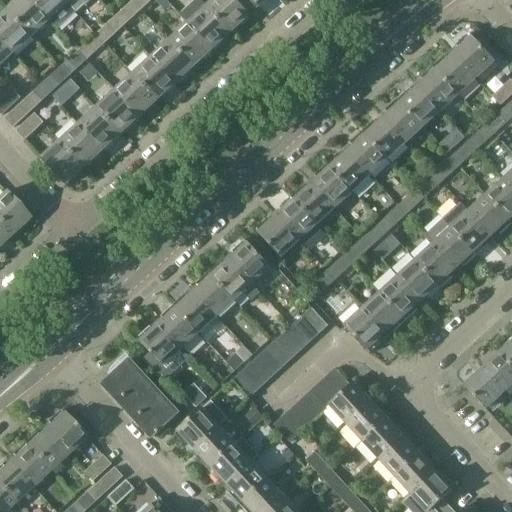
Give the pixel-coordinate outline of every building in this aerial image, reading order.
[(30,0),(19,0),(7,12),(31,37),(49,21),(30,0)] [(63,0),(30,0),(49,21),(57,30),(76,13),(63,0)] [(63,0),(76,13),(85,4),(86,5),(91,0),(63,0)] [(140,11),(149,3),(146,0),(134,0),(132,2),(140,11)] [(212,50),(231,33),(207,7),(206,8),(199,0),(197,0),(180,16),(188,24),(212,50)] [(231,33),(249,17),(233,0),(214,0),(207,7),(231,33)] [(247,0),(257,9),(266,0),(247,0)] [(131,20),(140,11),(132,2),(123,11),(131,20)] [(122,28),(131,20),(123,11),(114,19),(122,28)] [(7,12),(0,17),(0,40),(12,54),(31,37),(7,12)] [(112,36),(122,28),(114,19),(105,28),(112,36)] [(194,67),(212,50),(188,24),(169,41),(194,67)] [(103,45),(112,36),(105,28),(96,36),(103,45)] [(477,29),(469,36),(473,40),(481,33),(477,29)] [(94,53),(103,45),(96,36),(86,45),(94,53)] [(460,49),(454,55),(476,79),(494,62),(473,40),(469,36),(457,47),(460,49)] [(0,40),(0,65),(12,54),(0,40)] [(176,84),(194,67),(169,41),(151,58),(176,84)] [(94,53),(86,45),(77,53),(85,62),(94,53)] [(85,62),(77,53),(68,61),(76,70),(85,62)] [(476,79),(454,55),(448,60),(445,57),(433,68),(458,95),(476,79)] [(157,101),(176,84),(151,58),(133,74),(157,101)] [(76,70),(68,61),(59,70),(67,78),(76,70)] [(458,95),(433,68),(422,79),(424,82),(418,87),(441,112),(458,95)] [(67,78),(59,70),(50,78),(58,86),(67,78)] [(139,118),(157,101),(133,74),(115,91),(139,118)] [(49,94),(58,86),(50,78),(41,86),(49,94)] [(501,106),(511,95),(511,82),(510,81),(493,97),(501,106)] [(49,94),(41,86),(32,94),(40,102),(49,94)] [(441,112),(418,87),(413,93),(410,90),(398,101),(423,128),(441,112)] [(12,90),(0,101),(0,114),(3,117),(21,99),(12,90)] [(121,135),(139,118),(115,91),(96,108),(121,135)] [(13,128),(40,102),(32,94),(5,119),(13,128)] [(423,128),(398,101),(387,112),(389,114),(383,120),(406,144),(423,128)] [(504,126),(511,118),(511,102),(496,118),(504,126)] [(102,152),(121,135),(96,108),(78,125),(102,152)] [(34,115),(16,132),(24,140),(42,124),(34,115)] [(495,134),(504,126),(496,118),(487,126),(495,134)] [(406,144),(383,120),(377,125),(375,122),(363,133),(388,160),(406,144)] [(84,169),(102,152),(78,125),(60,142),(84,169)] [(495,134),(487,126),(478,134),(486,143),(495,134)] [(388,160),(363,133),(351,144),(353,147),(348,153),(370,177),(388,160)] [(486,143),(478,134),(469,142),(477,151),(486,143)] [(66,186),(84,169),(60,142),(41,159),(66,186)] [(477,151),(469,142),(460,150),(468,159),(477,151)] [(468,159),(460,150),(451,159),(459,167),(468,159)] [(370,177),(348,153),(342,158),(339,155),(327,166),(352,193),(370,177)] [(459,167),(451,159),(443,167),(451,175),(459,167)] [(352,193),(327,166),(315,177),(318,180),(312,185),(334,209),(352,193)] [(451,175),(443,167),(434,175),(442,183),(451,175)] [(442,183),(434,175),(425,183),(433,191),(442,183)] [(511,188),(505,180),(487,197),(511,223),(511,188)] [(433,191),(425,183),(416,191),(424,200),(433,191)] [(334,209),(312,185),(306,191),(304,188),(292,199),(317,226),(334,209)] [(415,208),(424,200),(416,191),(407,199),(415,208)] [(4,194),(0,198),(0,225),(10,237),(28,220),(4,194)] [(500,235),(511,224),(511,223),(487,197),(469,213),(492,237),(498,232),(500,235)] [(317,226),(292,199),(280,210),(282,213),(276,218),(299,242),(317,226)] [(415,208),(407,199),(398,207),(406,216),(415,208)] [(486,243),(492,237),(469,213),(461,204),(443,220),(477,256),(488,246),(486,243)] [(398,224),(406,216),(398,207),(390,215),(398,224)] [(398,224),(390,215),(381,224),(389,232),(398,224)] [(299,242),(276,218),(270,223),(268,221),(256,231),(281,258),(299,242)] [(465,267),(477,256),(443,220),(425,237),(433,245),(434,245),(456,270),(462,264),(465,267)] [(389,232),(381,224),(372,232),(380,240),(389,232)] [(0,225),(0,246),(10,237),(0,225)] [(371,248),(380,240),(372,232),(363,240),(371,248)] [(371,248),(363,240),(354,248),(362,257),(371,248)] [(235,256),(229,261),(252,285),(270,269),(245,242),(233,253),(235,256)] [(450,275),(456,270),(434,245),(433,245),(416,261),(441,289),(453,278),(450,275)] [(353,265),(362,257),(354,248),(345,256),(353,265)] [(344,273),(353,265),(345,256),(336,264),(344,273)] [(260,294),(252,285),(229,261),(223,266),(221,264),(209,274),(234,302),(243,293),(251,302),(260,294)] [(429,300),(441,289),(416,261),(398,278),(420,302),(426,297),(429,300)] [(344,273),(336,264),(328,272),(336,281),(344,273)] [(327,289),(336,281),(328,272),(319,281),(327,289)] [(234,302),(209,274),(197,285),(200,288),(194,294),(216,318),(234,302)] [(414,308),(420,302),(398,278),(380,294),(405,321),(417,311),(414,308)] [(327,289),(319,281),(310,289),(318,297),(327,289)] [(216,318),(194,294),(188,299),(186,296),(174,307),(199,334),(216,318)] [(394,332),(405,321),(380,294),(362,310),(385,335),(391,329),(394,332)] [(199,334),(174,307),(162,318),(164,320),(158,326),(181,350),(199,334)] [(311,309),(302,317),(319,335),(328,327),(311,309)] [(379,340),(385,335),(362,310),(345,327),(370,354),(382,343),(379,340)] [(319,335),(302,317),(294,325),(310,343),(319,335)] [(310,343),(294,325),(285,333),(302,351),(310,343)] [(189,360),(181,350),(158,326),(152,332),(150,329),(138,339),(151,353),(143,361),(164,383),(189,360)] [(302,351),(285,333),(276,341),(293,359),(302,351)] [(293,359),(276,341),(268,349),(284,367),(293,359)] [(511,343),(500,354),(511,367),(511,343)] [(284,367),(268,349),(259,357),(275,375),(284,367)] [(511,385),(511,367),(500,354),(482,371),(503,394),(511,385)] [(275,375),(259,357),(250,365),(267,383),(275,375)] [(238,359),(231,365),(236,371),(243,364),(238,359)] [(150,440),(176,417),(125,362),(104,382),(110,388),(106,392),(117,404),(121,401),(126,406),(122,410),(134,422),(138,418),(143,424),(139,428),(150,440)] [(267,383),(250,365),(241,373),(258,391),(267,383)] [(352,388),(351,387),(336,370),(327,379),(343,396),(352,388)] [(503,394),(482,371),(464,387),(486,410),(503,394)] [(217,373),(211,379),(218,386),(224,380),(217,373)] [(258,391),(241,373),(233,381),(249,399),(258,391)] [(343,396),(327,379),(318,387),(334,404),(343,396)] [(368,394),(357,382),(351,387),(352,388),(343,396),(334,404),(330,408),(347,425),(371,403),(365,396),(368,394)] [(334,404),(318,387),(309,394),(325,412),(330,408),(334,404)] [(196,391),(187,400),(197,411),(206,402),(196,391)] [(325,412),(309,394),(300,402),(316,420),(325,412)] [(316,420),(300,402),(291,410),(308,428),(316,420)] [(193,451),(217,428),(226,420),(218,411),(215,414),(208,406),(211,403),(210,403),(174,436),(185,447),(188,445),(193,451)] [(363,443),(390,418),(379,407),(377,409),(371,403),(347,425),(363,443)] [(254,408),(245,417),(253,426),(263,417),(254,408)] [(308,428),(291,410),(283,418),(299,436),(308,428)] [(50,425),(44,431),(66,455),(84,439),(59,412),(47,423),(50,425)] [(299,436),(283,418),(274,426),(290,444),(299,436)] [(401,430),(390,418),(363,443),(379,461),(404,438),(398,432),(401,430)] [(207,471),(234,446),(217,428),(193,451),(199,457),(196,459),(207,471)] [(35,434),(23,445),(49,472),(66,455),(44,431),(38,436),(35,434)] [(395,478),(422,453),(412,442),(409,444),(404,438),(379,461),(395,478)] [(226,486),(250,463),(257,456),(241,439),(234,446),(207,471),(218,482),(221,480),(226,486)] [(15,458),(9,464),(31,488),(49,472),(23,445),(12,455),(15,458)] [(288,450),(282,455),(288,461),(294,456),(288,450)] [(433,465),(422,453),(395,478),(411,496),(436,473),(431,467),(433,465)] [(306,462),(314,471),(323,462),(315,454),(306,462)] [(91,482),(109,465),(101,457),(83,473),(91,482)] [(331,471),(323,462),(314,471),(322,479),(331,471)] [(240,506),(267,481),(250,463),(226,486),(232,492),(229,494),(240,506)] [(0,466),(0,489),(14,504),(31,488),(9,464),(3,469),(0,466)] [(113,470),(86,494),(94,503),(121,478),(113,470)] [(339,480),(331,471),(322,479),(331,488),(339,480)] [(436,473),(411,496),(403,504),(410,511),(447,511),(450,509),(442,501),(455,489),(444,477),(442,479),(436,473)] [(347,489),(339,480),(331,488),(339,497),(347,489)] [(268,511),(283,499),(267,481),(240,506),(245,511),(268,511)] [(114,507),(132,491),(124,482),(106,498),(114,507)] [(128,503),(137,511),(138,511),(157,494),(147,484),(128,503)] [(0,511),(4,511),(14,504),(0,489),(0,511)] [(347,506),(356,498),(347,489),(339,497),(347,506)] [(86,494),(78,502),(85,511),(94,503),(86,494)] [(352,511),(357,511),(364,507),(356,498),(347,506),(352,511)] [(147,508),(143,511),(169,511),(158,499),(147,508)] [(295,511),(283,499),(268,511),(295,511)] [(78,502),(69,510),(70,511),(83,511),(85,511),(78,502)]
